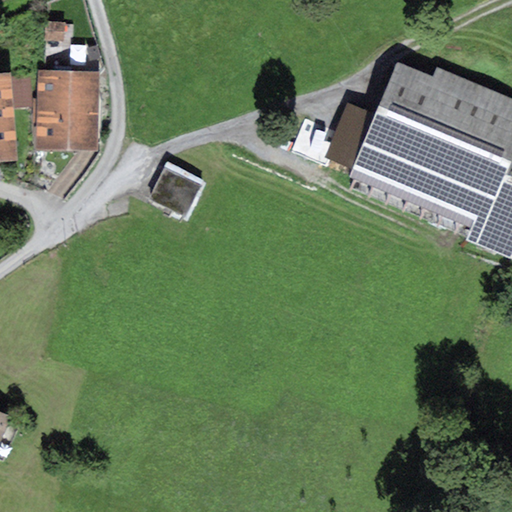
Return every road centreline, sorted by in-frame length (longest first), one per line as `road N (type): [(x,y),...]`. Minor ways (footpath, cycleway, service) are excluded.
road 1 (track): [(47,236),(83,218),(154,153),(350,85),(403,48),(506,0)]
road 2 (residential): [(61,221),(109,155),(117,122),(113,67),(93,0)]
road 3 (track): [(236,126),(341,191),(434,233)]
